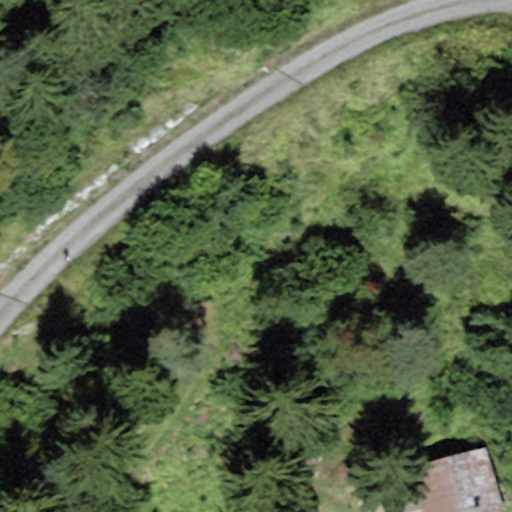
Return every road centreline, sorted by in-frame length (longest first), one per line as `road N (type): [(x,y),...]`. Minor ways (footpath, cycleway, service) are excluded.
road 1 (unclassified): [(0,309),(101,213),(340,46),(448,12),(511,2)]
road 2 (track): [(0,321),(19,332),(162,307),(197,318),(182,384),(87,511)]
